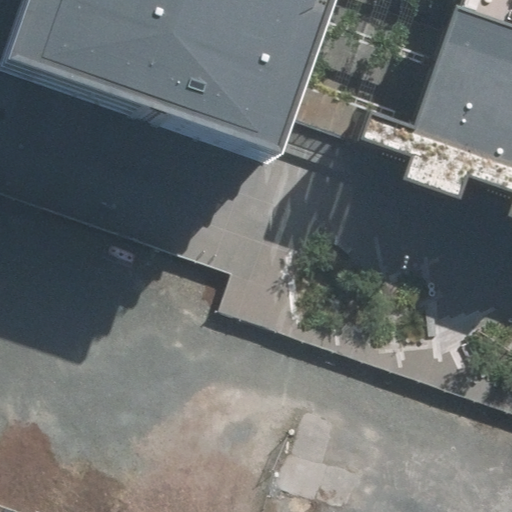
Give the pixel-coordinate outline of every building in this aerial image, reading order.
[(511,0),(36,0),(20,48),(276,137),(383,175),(511,217),(511,0)] [(115,248),(0,207),(0,314),(82,343),(115,248)] [(100,454),(81,511),(258,511),(283,433),(157,393),(135,465),(100,454)] [(27,511),(58,435),(0,412),(0,501),(26,511),(27,511)] [(328,511),(338,478),(277,461),(262,511),(328,511)]
